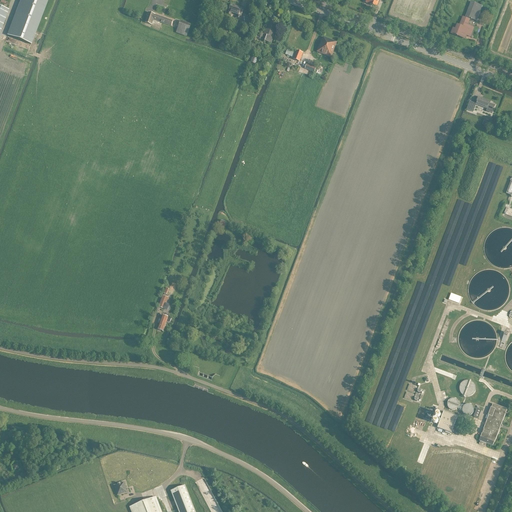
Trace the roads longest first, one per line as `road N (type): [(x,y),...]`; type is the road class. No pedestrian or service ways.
road 1 (unclassified): [(392,511),(277,411),(155,367),(0,347)]
road 2 (tertiary): [(309,511),(257,470),(187,438),(0,407)]
road 3 (tertiary): [(511,82),(293,0)]
